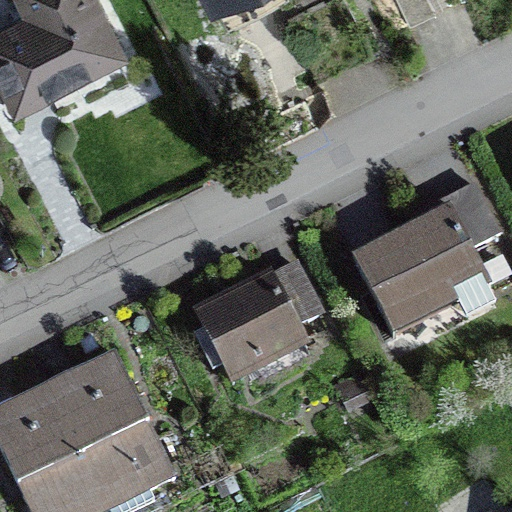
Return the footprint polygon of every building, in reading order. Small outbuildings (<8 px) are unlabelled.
[(0,33),(0,80),(14,107),(116,54),(88,0),(19,0),(29,19),(0,33)] [(210,0),(224,27),(277,0),(210,0)] [(365,50),(339,0),(329,0),(284,23),(311,77),(365,50)] [(433,16),(424,0),(392,0),(407,29),(433,16)] [(439,207),(444,215),(350,263),(390,342),(393,340),(388,329),(450,297),(464,323),(490,309),(483,294),(487,292),(468,254),(497,239),(472,190),(439,207)] [(267,281),(193,318),(229,389),(303,352),(293,332),(318,319),(294,271),(269,284),(267,281)] [(0,458),(21,503),(25,511),(136,511),(152,504),(147,494),(169,483),(170,485),(172,484),(151,441),(112,360),(110,361),(111,363),(48,393),(0,416),(0,458)]
